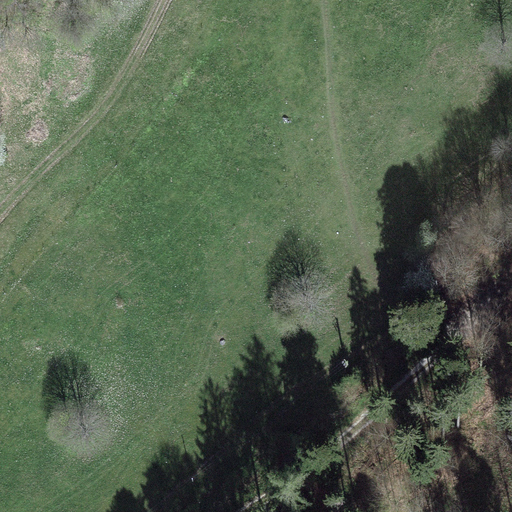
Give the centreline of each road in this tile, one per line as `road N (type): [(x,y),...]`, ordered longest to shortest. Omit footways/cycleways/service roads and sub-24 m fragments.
road 1 (track): [(239,511),(324,456),(501,283)]
road 2 (track): [(0,234),(169,0)]
